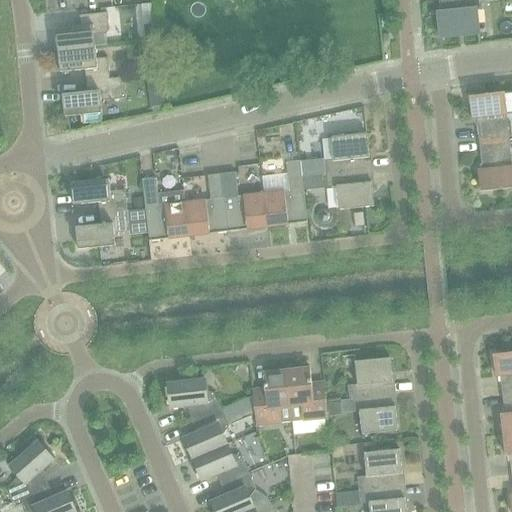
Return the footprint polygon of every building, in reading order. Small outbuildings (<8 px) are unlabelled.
[(478,0),(438,0),(442,34),(478,31),(476,10),(480,10),(478,0)] [(56,29),(58,51),(95,47),(94,35),(106,34),(109,30),(107,12),(79,15),(80,27),(56,29)] [(155,24),(143,25),(144,41),(157,39),(155,24)] [(156,43),(141,45),(143,60),(157,58),(156,43)] [(84,70),(86,81),(110,78),(107,57),(96,59),(95,47),(58,51),(60,72),(84,70)] [(160,76),(146,77),(148,90),(161,88),(160,76)] [(87,92),(62,94),(64,116),(101,113),(100,100),(126,98),(123,77),(110,78),(86,81),(87,92)] [(511,91),(503,93),(469,97),(472,118),(476,118),(480,149),(510,146),(506,113),(511,111),(511,91)] [(324,159),(300,161),(302,177),(325,174),(368,170),(367,158),(369,158),(366,133),(331,137),(333,160),(324,161),(324,159)] [(482,170),(478,170),(480,191),(511,187),(511,165),(510,146),(480,149),(482,170)] [(258,176),(279,175),(279,149),(257,149),(258,176)] [(289,190),(263,193),(267,227),(307,222),(302,177),(300,161),(300,160),(286,162),(289,190)] [(368,170),(325,174),(327,188),(336,187),(338,210),(374,206),(371,182),(369,182),(368,170)] [(228,232),(267,227),(263,193),(238,196),(235,172),(221,174),(228,232)] [(189,236),(228,232),(221,174),(207,175),(210,199),(185,202),(189,236)] [(156,178),(142,179),(144,196),(145,209),(147,221),(148,233),(149,241),(189,236),(185,202),(183,190),(157,193),(156,178)] [(316,178),(303,179),(304,191),(317,189),(316,178)] [(98,202),(99,213),(127,211),(125,190),(109,191),(108,179),(71,183),(73,205),(98,202)] [(144,196),(132,198),(134,210),(145,209),(144,196)] [(311,202),(318,213),(329,206),(322,196),(311,202)] [(100,225),(75,227),(78,249),(115,246),(114,233),(129,232),(128,223),(147,221),(145,209),(134,210),(127,211),(99,213),(100,225)] [(362,212),(353,213),(354,226),(363,225),(362,212)] [(500,376),(502,395),(511,393),(511,352),(493,355),(496,376),(500,376)] [(347,386),(349,399),(392,394),(390,382),(392,382),(390,358),(354,361),(357,385),(347,386)] [(292,422),(302,421),(328,418),(327,415),(326,402),(324,387),(312,388),(310,368),(286,370),(292,422)] [(256,426),(292,422),(286,370),(263,373),(265,393),(253,394),(256,426)] [(193,404),(199,419),(221,409),(214,392),(206,391),(204,380),(183,382),(183,379),(171,380),(171,384),(167,384),(170,407),(193,404)] [(500,415),(503,435),(511,434),(511,393),(502,395),(504,414),(500,415)] [(392,394),(349,399),(353,399),(354,412),(360,411),(362,434),(397,431),(395,406),(393,407),(392,394)] [(345,400),(326,402),(327,415),(347,413),(345,400)] [(184,438),(193,459),(227,445),(223,435),(229,427),(221,409),(199,419),(204,430),(184,438)] [(509,455),(511,475),(511,474),(511,434),(503,435),(505,456),(509,455)] [(12,502),(20,499),(42,489),(36,474),(53,459),(38,442),(35,444),(33,441),(24,449),(26,452),(10,466),(18,475),(13,482),(15,487),(7,490),(12,502)] [(222,471),(227,482),(249,473),(241,456),(231,455),(227,445),(193,459),(201,480),(222,471)] [(357,477),(358,490),(401,486),(400,474),(402,474),(399,449),(364,453),(366,476),(357,477)] [(211,502),(215,511),(245,511),(270,502),(268,499),(256,490),(249,473),(227,482),(231,493),(211,502)] [(401,486),(358,490),(360,504),(369,503),(369,511),(405,511),(404,498),(402,498),(401,486)] [(75,511),(67,492),(47,500),(42,489),(20,499),(25,511),(75,511)] [(269,511),(271,505),(270,502),(245,511),(269,511)]
